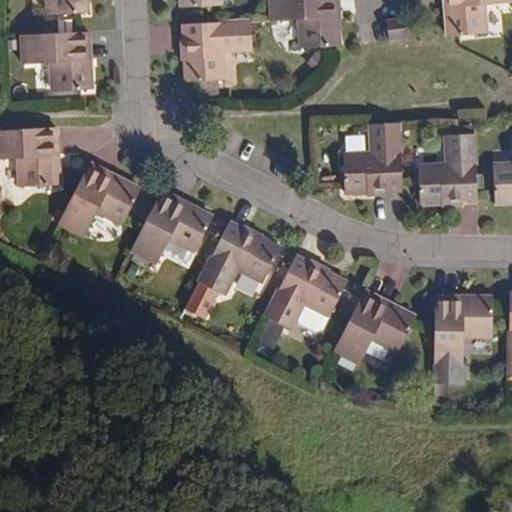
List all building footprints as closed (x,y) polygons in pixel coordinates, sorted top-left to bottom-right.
[(46,0),(47,15),(86,13),(85,0),(46,0)] [(180,0),(181,9),(220,7),(219,0),(180,0)] [(334,25),(333,0),(268,0),(269,21),(298,20),(299,49),(338,47),(337,25),(334,25)] [(511,0),(445,0),(447,16),(444,16),(446,38),(485,35),(483,6),(511,4),(511,0)] [(404,19),(387,21),(389,38),(406,36),(404,19)] [(183,25),(184,41),(187,41),(188,60),(184,60),(186,83),(224,81),(223,52),(252,50),(250,21),(183,25)] [(85,33),(18,36),(20,65),(49,64),(50,92),(90,91),(89,68),(87,69),(85,33)] [(370,155),(342,156),(343,195),(366,193),(366,189),(385,188),(384,192),(400,191),(398,125),(369,126),(370,155)] [(55,164),(53,128),(0,131),(0,160),(18,159),(19,189),(59,186),(57,164),(55,164)] [(477,202),(473,134),(445,136),(446,165),(417,167),(418,205),(442,204),(442,200),(461,199),(461,203),(477,202)] [(511,164),(491,165),(493,205),(511,203),(511,164)] [(120,183),(88,167),(57,225),(83,239),(96,213),(122,225),(140,191),(121,181),(120,183)] [(169,239),(195,252),(210,222),(213,217),(192,207),(191,209),(159,194),(130,253),(156,266),(169,239)] [(236,271),(262,284),(278,254),(280,249),(259,239),(257,242),(241,233),(242,230),(229,223),(198,283),(224,297),(236,271)] [(303,305),(329,318),(343,291),(347,284),(325,273),(324,276),(307,268),(309,264),(294,257),(263,319),(289,331),(303,305)] [(371,341),(396,354),(414,319),(395,309),(394,311),(362,294),(332,353),(358,367),(371,341)] [(461,338),(490,338),(490,299),(468,299),(468,302),(432,301),(432,367),(461,367),(461,338)] [(329,318),(303,305),(296,318),(301,325),(314,332),(322,329),(329,318)]
